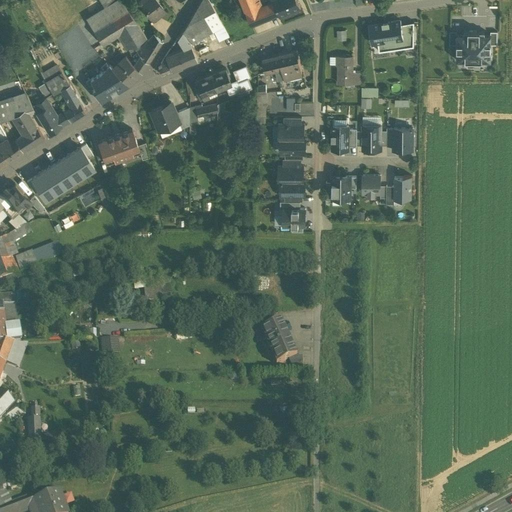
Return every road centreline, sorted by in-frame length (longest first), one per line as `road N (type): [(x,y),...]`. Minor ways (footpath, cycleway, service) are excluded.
road 1 (track): [(316,511),(318,232)]
road 2 (residential): [(145,87),(321,18)]
road 3 (residential): [(0,179),(145,87)]
road 4 (residential): [(318,162),(321,18)]
road 5 (residential): [(321,18),(454,0)]
